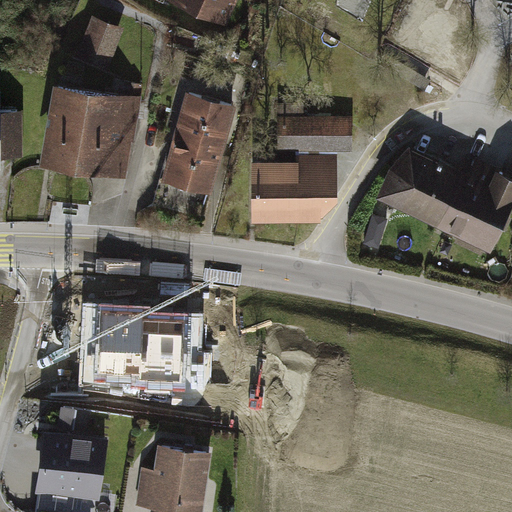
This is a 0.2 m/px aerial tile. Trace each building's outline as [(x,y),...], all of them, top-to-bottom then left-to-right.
[(168,0),(167,3),(226,28),(237,0),(168,0)] [(94,22),(91,20),(77,56),(110,68),(128,20),(99,9),(94,22)] [(126,102),(55,88),(40,164),(125,180),(143,86),(130,83),(126,102)] [(238,111),(185,96),(169,148),(214,161),(223,164),(238,111)] [(275,107),(276,153),(294,153),(331,152),(352,152),(352,120),(303,121),(303,106),(275,107)] [(0,159),(24,159),(23,112),(0,112),(0,159)] [(159,183),(204,196),(214,161),(169,148),(159,183)] [(407,148),(377,204),(487,263),(511,215),(511,185),(493,175),(496,169),(475,158),(464,178),(407,148)] [(248,167),(249,225),(318,224),(332,204),(331,152),(294,153),(294,166),(248,167)] [(44,423),(34,481),(41,483),(100,493),(110,434),(69,427),(73,404),(60,402),(56,425),(44,423)] [(212,443),(157,436),(154,463),(141,461),(136,501),(203,510),(212,443)]
